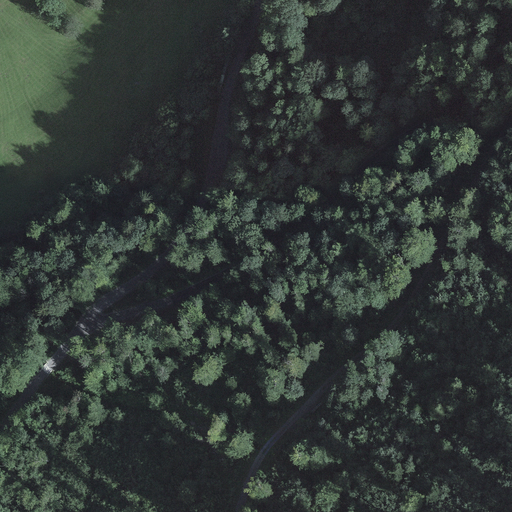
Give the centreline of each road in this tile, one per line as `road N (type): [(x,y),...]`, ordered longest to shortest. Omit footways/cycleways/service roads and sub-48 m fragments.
road 1 (track): [(0,431),(92,319),(212,279),(296,234),(376,154),(447,105),(511,37)]
road 2 (track): [(231,511),(267,450),(412,300),(511,120)]
road 3 (track): [(251,0),(197,201),(166,250),(92,319)]
